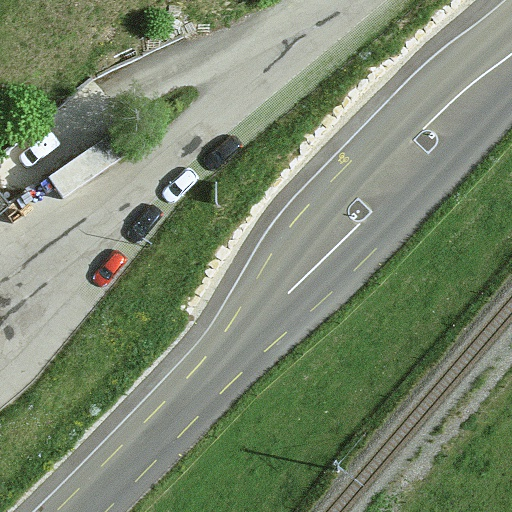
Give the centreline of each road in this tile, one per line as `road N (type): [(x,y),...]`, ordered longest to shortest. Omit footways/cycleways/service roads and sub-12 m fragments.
road 1 (tertiary): [(80,511),(511,50)]
road 2 (unclassified): [(367,0),(0,354)]
